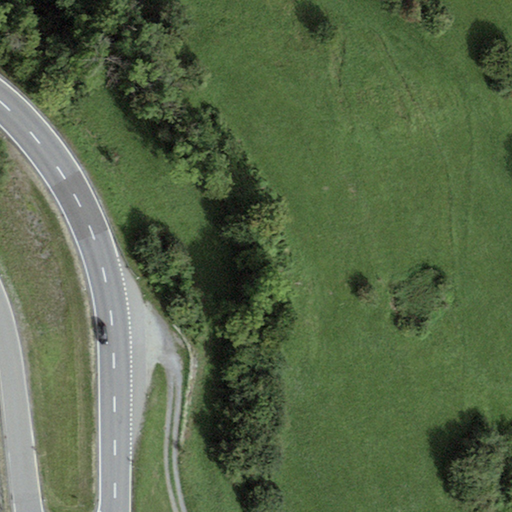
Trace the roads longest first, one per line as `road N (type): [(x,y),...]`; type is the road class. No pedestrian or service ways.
road 1 (secondary): [(0,102),(68,187),(104,270),(113,340),(114,511)]
road 2 (track): [(179,511),(168,462),(173,365),(150,329),(110,300)]
road 3 (unclassified): [(0,315),(29,511)]
